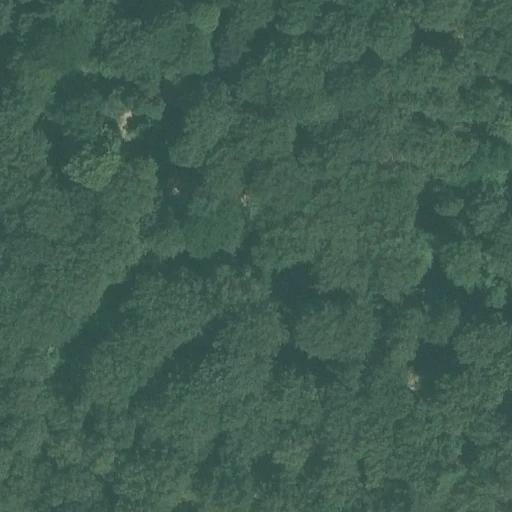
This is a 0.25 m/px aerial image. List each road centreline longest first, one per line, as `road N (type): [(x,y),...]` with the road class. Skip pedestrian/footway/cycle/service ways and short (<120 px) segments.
road 1 (track): [(0,129),(323,96),(444,0)]
road 2 (track): [(309,450),(420,207),(488,102),(511,24)]
road 3 (track): [(195,511),(101,467),(0,361)]
road 4 (track): [(511,341),(309,450)]
